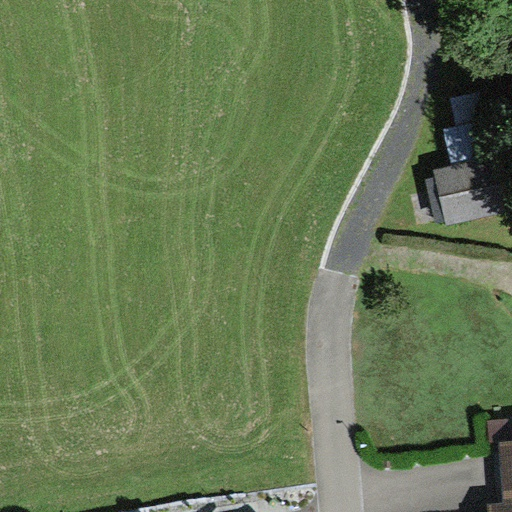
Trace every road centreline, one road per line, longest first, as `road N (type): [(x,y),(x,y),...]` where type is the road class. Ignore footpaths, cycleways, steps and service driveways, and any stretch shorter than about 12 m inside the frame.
road 1 (track): [(406,0),(417,40),(316,292)]
road 2 (residential): [(342,511),(316,292)]
